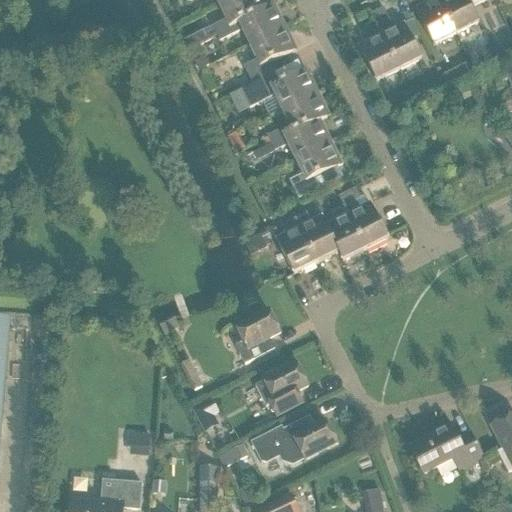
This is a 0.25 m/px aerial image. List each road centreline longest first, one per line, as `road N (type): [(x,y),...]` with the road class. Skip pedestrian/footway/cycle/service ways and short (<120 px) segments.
road 1 (residential): [(511,389),(372,419),(318,314),(438,247)]
road 2 (residential): [(438,247),(312,0)]
